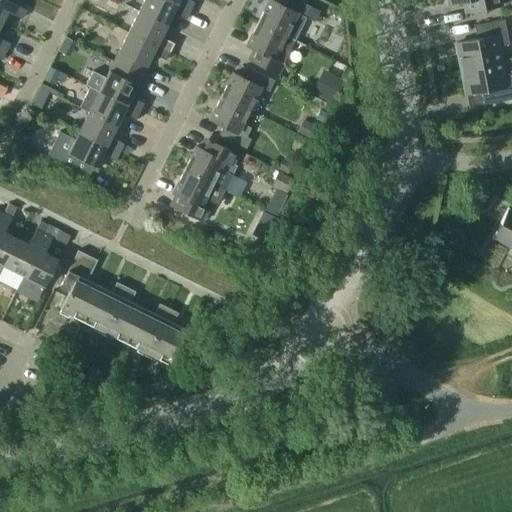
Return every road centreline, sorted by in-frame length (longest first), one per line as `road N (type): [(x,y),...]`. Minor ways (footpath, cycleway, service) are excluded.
road 1 (tertiary): [(0,460),(241,392),(290,368),(323,328)]
road 2 (track): [(467,414),(201,511)]
road 3 (residential): [(134,198),(233,0)]
road 4 (unclassified): [(511,409),(467,414),(323,328)]
road 5 (tertiary): [(323,328),(402,158)]
road 6 (tertiary): [(402,158),(382,0)]
road 7 (residential): [(5,133),(74,0)]
